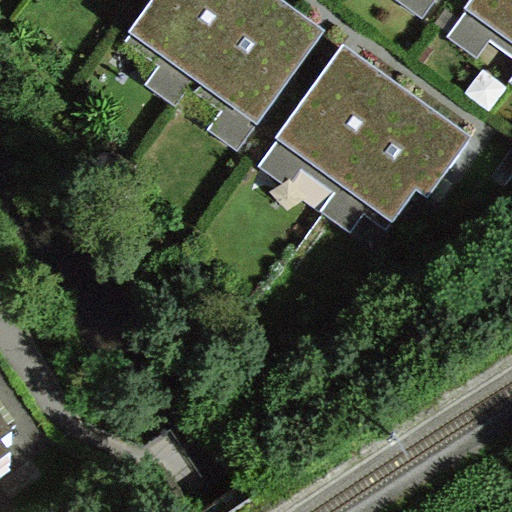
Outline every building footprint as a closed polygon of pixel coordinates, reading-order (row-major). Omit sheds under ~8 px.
[(175,108),(188,91),(252,0),(162,0),(128,48),(160,71),(148,89),(175,108)] [(327,38),(272,0),(252,0),(188,91),(222,116),(208,135),(239,157),(327,38)] [(443,0),(394,0),(427,23),(443,0)] [(490,45),(511,61),(511,0),(479,0),(448,43),(476,64),(490,45)] [(299,174),(333,197),(408,97),(343,52),(260,168),(288,189),(299,174)] [(474,145),(408,97),(333,197),(320,216),(350,238),(363,220),(387,238),(415,201),(427,209),(474,145)]
